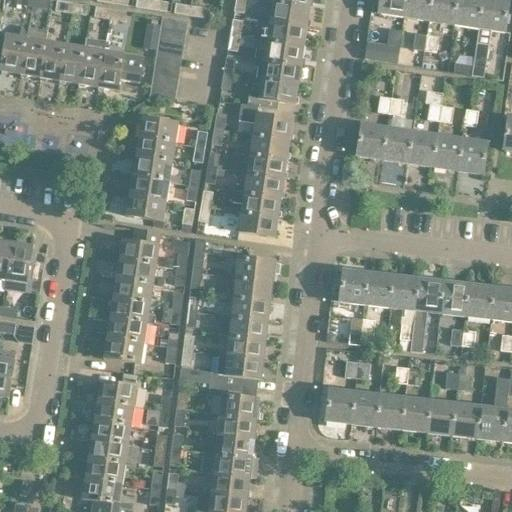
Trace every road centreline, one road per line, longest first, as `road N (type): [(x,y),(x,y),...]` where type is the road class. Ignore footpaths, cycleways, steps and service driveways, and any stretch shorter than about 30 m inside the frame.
road 1 (residential): [(0,206),(72,218),(44,416),(27,433),(0,429)]
road 2 (residential): [(319,233),(353,0)]
road 3 (residential): [(293,449),(511,474)]
road 4 (residential): [(293,449),(319,233)]
road 5 (residential): [(511,257),(319,233)]
